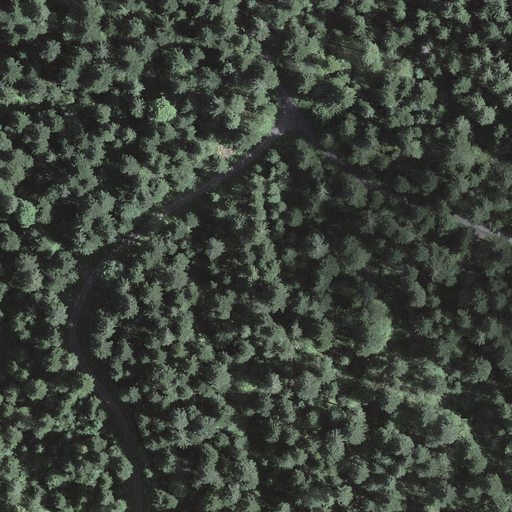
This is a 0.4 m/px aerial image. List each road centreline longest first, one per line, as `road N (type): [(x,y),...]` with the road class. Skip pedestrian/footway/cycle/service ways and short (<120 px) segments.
road 1 (track): [(293,105),(247,161),(116,256),(78,304),(75,353),(126,430),(137,472),(135,511)]
road 2 (track): [(511,238),(385,191),(340,161),(293,105),(237,0)]
